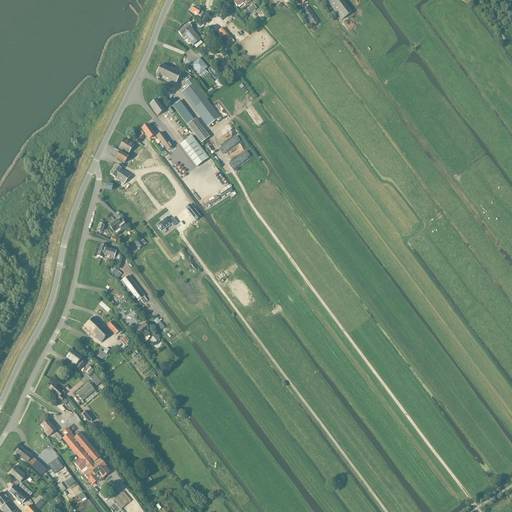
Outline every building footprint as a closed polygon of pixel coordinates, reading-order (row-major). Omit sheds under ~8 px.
[(342,20),(350,14),(340,0),(327,0),(327,1),(342,20)] [(256,9),(253,5),(248,9),(251,13),(256,9)] [(192,9),(191,11),(192,12),(191,12),(198,16),(201,18),(204,13),(200,11),(201,11),(194,7),(193,9),(192,9)] [(313,27),(319,23),(309,7),(302,12),(313,27)] [(200,40),(188,24),(178,32),(181,36),(186,32),(189,36),(186,39),(193,46),(200,40)] [(233,39),(223,28),(217,33),(226,44),(233,39)] [(186,32),(181,36),(185,40),(186,39),(189,36),(186,32)] [(199,75),(207,68),(200,59),(191,66),(199,75)] [(160,78),(161,76),(160,76),(166,67),(161,65),(157,74),(157,75),(157,76),(157,77),(159,78),(160,78)] [(180,75),(166,67),(160,76),(161,76),(176,84),(180,75)] [(231,74),(226,67),(222,70),(221,71),(226,78),(231,74)] [(189,87),(182,92),(207,127),(220,118),(212,107),(210,104),(206,99),(194,83),(190,78),(185,82),(189,87)] [(158,116),(165,111),(157,100),(150,105),(158,116)] [(173,100),(168,103),(200,146),(209,139),(195,120),(193,122),(179,103),(176,105),(173,100)] [(147,125),(142,129),(147,136),(149,134),(152,137),(155,135),(152,132),(147,125)] [(162,133),(157,136),(167,150),(172,146),(162,133)] [(192,137),(180,146),(181,146),(197,167),(206,160),(208,158),(192,137)] [(125,138),(118,149),(128,155),(135,145),(125,138)] [(156,152),(151,147),(148,150),(153,155),(156,152)] [(125,163),(128,158),(120,152),(116,157),(125,163)] [(121,169),(117,165),(110,174),(115,178),(121,169)] [(130,176),(121,169),(115,178),(124,184),(130,176)] [(134,188),(137,192),(150,184),(147,179),(134,188)] [(201,217),(194,209),(190,213),(196,221),(201,217)] [(174,225),(177,223),(173,217),(170,220),(167,217),(156,225),(161,231),(172,223),(174,225)] [(110,225),(109,227),(113,233),(119,228),(122,226),(123,228),(124,227),(126,225),(122,220),(120,221),(119,222),(119,223),(117,220),(114,223),(115,223),(113,225),(112,224),(110,225)] [(117,250),(101,245),(97,256),(102,258),(103,256),(113,260),(114,260),(116,259),(118,253),(117,251),(117,250)] [(122,282),(121,282),(129,292),(130,291),(133,289),(136,286),(133,282),(129,276),(122,282)] [(133,289),(130,291),(138,302),(140,300),(144,297),(136,286),(133,289)] [(101,316),(106,306),(102,304),(97,314),(101,316)] [(94,322),(96,320),(93,317),(84,326),(92,333),(98,327),(94,322)] [(110,333),(96,320),(94,322),(98,327),(92,333),(101,342),(110,333)] [(115,335),(121,330),(112,321),(107,326),(115,335)] [(144,324),(136,330),(141,336),(143,339),(150,334),(147,331),(149,330),(148,329),(151,327),(147,322),(144,324)] [(124,338),(120,341),(125,346),(128,342),(124,338)] [(80,370),(85,364),(80,360),(81,358),(72,351),(67,358),(76,365),(79,361),(80,362),(76,367),(80,370)] [(94,375),(91,378),(97,386),(101,383),(94,375)] [(82,401),(94,391),(89,384),(77,394),(82,401)] [(60,402),(64,398),(61,395),(62,394),(53,385),(50,388),(59,398),(57,399),(60,402)] [(87,411),(82,415),(89,422),(89,423),(94,419),(93,418),(87,411)] [(48,437),(55,431),(47,421),(42,425),(47,432),(45,433),(48,437)] [(99,459),(100,458),(80,434),(79,434),(79,433),(77,433),(77,434),(76,434),(76,435),(76,437),(75,438),(71,434),(72,434),(68,428),(62,433),(65,437),(63,439),(80,459),(74,464),(80,471),(81,471),(84,474),(83,474),(89,481),(93,485),(98,481),(99,482),(110,473),(105,467),(106,466),(101,460),(100,460),(99,459)] [(60,441),(65,437),(60,432),(56,436),(60,441)] [(20,447),(15,453),(27,463),(31,467),(36,460),(32,457),(29,454),(21,447),(20,447)] [(63,467),(57,459),(48,465),(54,473),(63,467)] [(20,482),(27,475),(17,466),(10,474),(20,482)] [(30,496),(33,492),(23,483),(20,487),(30,496)] [(14,486),(9,492),(12,495),(12,496),(15,498),(16,498),(22,504),(27,498),(14,486)] [(0,507),(3,511),(13,511),(16,510),(3,493),(0,494),(0,507)]
